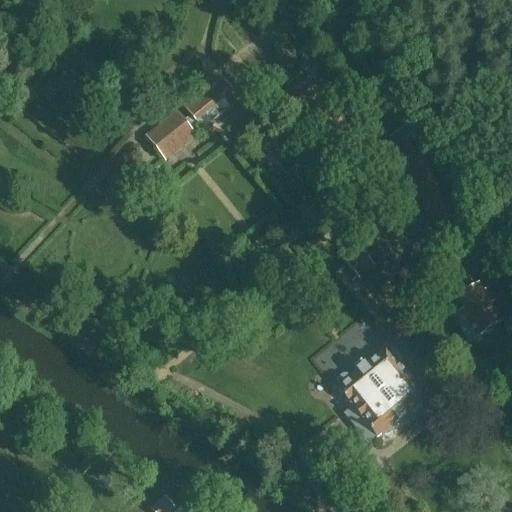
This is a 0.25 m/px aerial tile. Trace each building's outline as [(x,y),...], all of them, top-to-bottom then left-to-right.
[(280,98),(293,118),(325,96),(311,77),(280,98)] [(148,138),(165,161),(197,137),(179,114),(148,138)] [(388,137),(400,161),(417,153),(405,129),(388,137)] [(318,153),(332,174),(363,155),(350,133),(318,153)] [(442,241),(463,231),(437,176),(414,188),(435,230),(436,230),(442,241)] [(468,280),(465,282),(462,277),(452,283),(462,298),(458,300),(465,311),(460,314),(477,339),(502,323),(491,305),(496,302),(488,291),(484,294),(479,285),(473,289),(468,280)] [(277,307),(298,333),(314,320),(293,294),(277,307)] [(401,362),(400,357),(396,352),(392,350),(386,352),(385,351),(349,379),(348,378),(346,376),(342,377),(337,381),(336,385),(337,387),(338,388),(336,390),(376,440),(381,436),(384,437),(388,437),(394,433),(395,428),(395,425),(410,413),(412,414),(417,414),(422,409),(423,405),(423,403),(425,401),(398,366),(401,362)] [(150,510),(151,511),(172,511),(175,510),(165,498),(150,510)]
